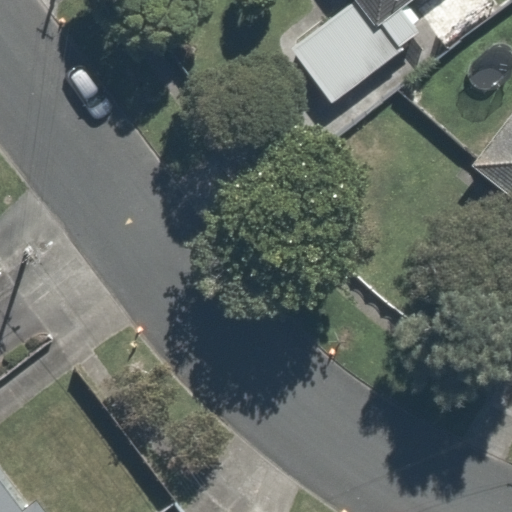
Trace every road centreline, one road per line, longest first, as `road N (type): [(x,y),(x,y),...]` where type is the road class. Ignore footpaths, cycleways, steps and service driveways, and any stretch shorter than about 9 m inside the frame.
road 1 (residential): [(460,511),(380,472),(290,407),(218,338),(132,232)]
road 2 (residential): [(132,232),(0,52)]
road 3 (residential): [(132,232),(0,331)]
